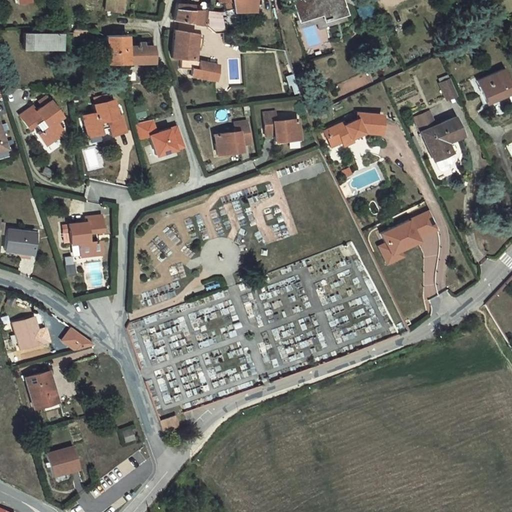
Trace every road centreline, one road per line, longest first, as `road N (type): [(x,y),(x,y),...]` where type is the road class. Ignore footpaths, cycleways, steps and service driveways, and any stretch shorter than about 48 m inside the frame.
road 1 (tertiary): [(168,470),(239,403),(418,336),(511,262)]
road 2 (residential): [(171,0),(159,49),(201,185),(134,209),(126,223),(115,336)]
road 3 (residential): [(115,336),(168,470)]
road 4 (residential): [(0,277),(115,336)]
